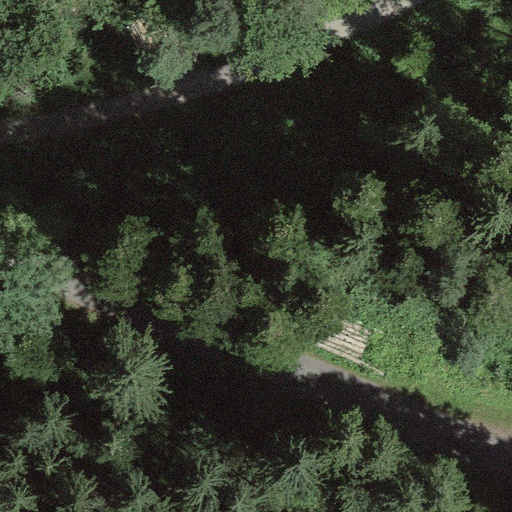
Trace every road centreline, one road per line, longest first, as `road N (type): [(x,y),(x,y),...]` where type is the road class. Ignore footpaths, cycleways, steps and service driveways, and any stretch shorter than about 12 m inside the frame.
road 1 (unclassified): [(511,446),(210,396),(0,271)]
road 2 (track): [(390,0),(307,40),(0,151)]
